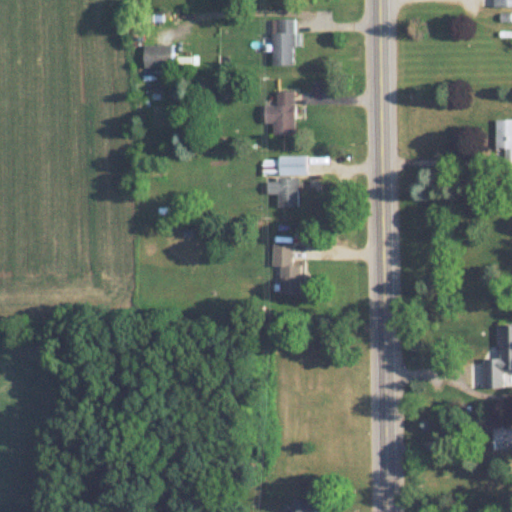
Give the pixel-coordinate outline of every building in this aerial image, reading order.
[(271,64),(293,64),(293,18),(271,18),(271,64)] [(172,44),(144,44),(144,66),(172,66),(172,44)] [(295,90),(277,90),(277,104),(264,104),(264,122),(273,122),(273,134),(295,134),(295,90)] [(511,117),(496,118),(496,148),(505,148),(505,158),(511,158),(511,165),(511,117)] [(278,206),(298,206),(298,177),(278,177),(278,206)] [(293,243),(274,243),(273,265),(281,265),(281,294),(300,294),(300,264),(292,264),(293,243)] [(486,356),(486,386),(505,386),(505,368),(511,367),(511,322),(502,323),(502,356),(486,356)] [(511,425),(504,426),(504,417),(486,417),(486,448),(511,447),(511,425)] [(284,511),(321,511),(322,498),(293,498),(293,503),(284,503),(284,511)]
